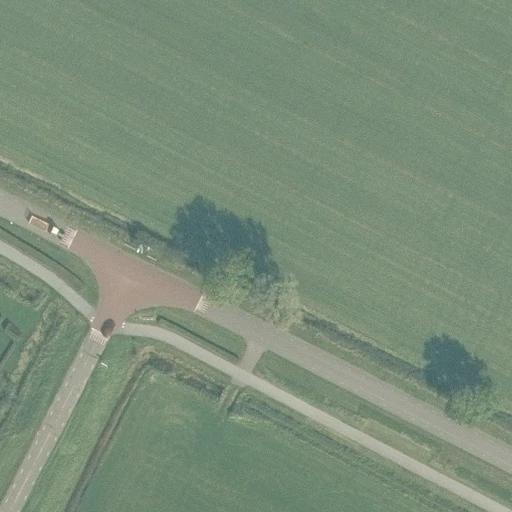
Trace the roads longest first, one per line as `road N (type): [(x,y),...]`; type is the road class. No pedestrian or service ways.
road 1 (tertiary): [(511,461),(130,271)]
road 2 (tertiary): [(8,511),(130,271)]
road 3 (tertiary): [(130,271),(0,202)]
